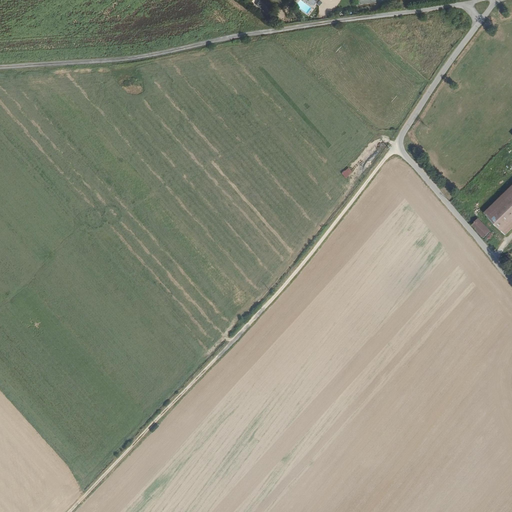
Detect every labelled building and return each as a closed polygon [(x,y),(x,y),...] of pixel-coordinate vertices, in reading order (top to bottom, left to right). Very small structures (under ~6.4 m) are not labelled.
[(267,13),(272,6),(265,0),(259,0),(256,4),(267,13)] [(303,0),(301,2),(303,5),(308,11),(315,4),(311,0),(303,0)] [(341,174),(345,179),(352,172),(347,168),(341,174)] [(511,182),(482,211),(487,216),(511,190),(511,182)] [(511,190),(487,216),(501,230),(511,219),(511,190)] [(473,216),(467,222),(482,239),(488,234),(473,216)] [(511,219),(501,230),(505,235),(511,228),(511,219)]
